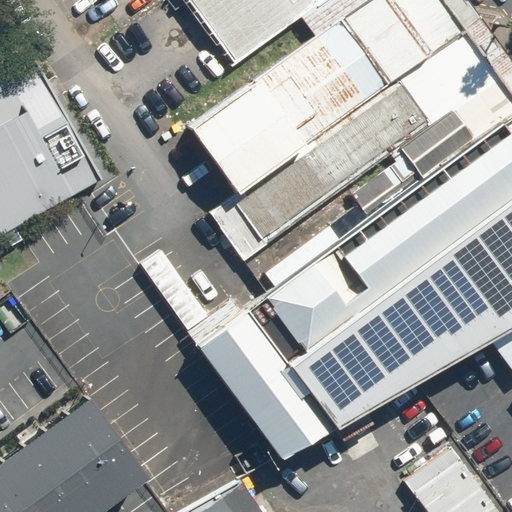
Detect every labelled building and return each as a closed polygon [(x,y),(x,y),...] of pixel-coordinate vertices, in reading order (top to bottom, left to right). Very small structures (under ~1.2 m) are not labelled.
[(358,0),(182,0),(230,66),(302,15),(314,32),(358,0)] [(358,0),(314,32),(185,125),(232,191),(452,34),(427,0),(358,0)] [(492,76),(457,29),(452,34),(207,215),(241,262),(492,76)] [(40,68),(0,89),(0,232),(100,179),(40,68)] [(511,107),(511,100),(492,76),(396,151),(416,178),(511,107)] [(511,107),(259,297),(298,349),(511,190),(511,107)] [(278,364),(324,426),(481,336),(511,319),(511,190),(298,349),(278,364)] [(278,364),(238,310),(188,346),(271,457),(324,426),(278,364)] [(511,319),(481,336),(511,376),(511,395),(511,319)] [(71,406),(0,460),(0,511),(80,511),(126,477),(71,406)] [(495,511),(450,446),(403,478),(426,511),(495,511)] [(264,511),(238,474),(183,511),(264,511)]
